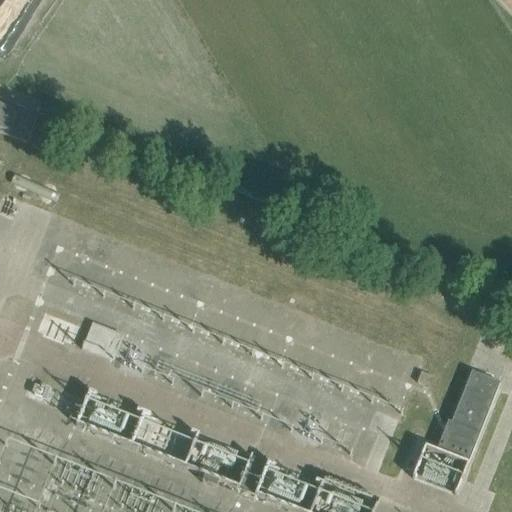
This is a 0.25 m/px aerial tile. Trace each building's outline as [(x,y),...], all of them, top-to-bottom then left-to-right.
[(0,105),(0,129),(8,133),(16,112),(0,105)] [(73,342),(80,324),(55,314),(48,332),(73,342)] [(82,350),(113,362),(123,337),(92,325),(82,350)] [(417,465),(412,479),(456,496),(499,385),(471,373),(451,425),(447,423),(438,447),(417,439),(408,462),(417,465)] [(417,384),(429,389),(433,378),(421,374),(417,384)] [(127,446),(328,511),(329,511),(333,504),(357,511),(363,492),(344,486),(342,492),(279,471),(283,461),(149,417),(147,420),(126,413),(121,429),(132,433),(127,446)]
